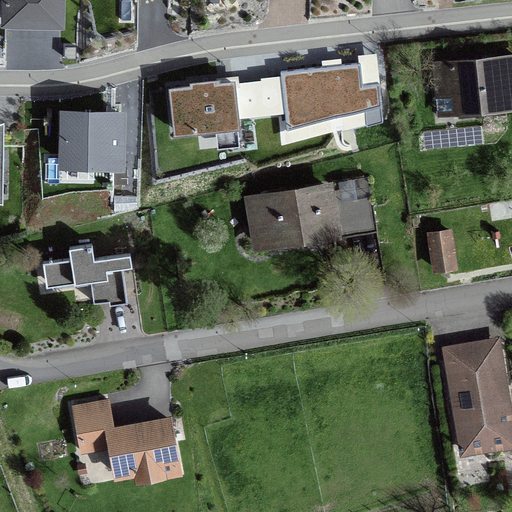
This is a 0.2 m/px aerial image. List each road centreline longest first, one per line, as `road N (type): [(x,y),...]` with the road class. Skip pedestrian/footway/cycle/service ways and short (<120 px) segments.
road 1 (residential): [(0,83),(79,81),(192,49),(511,13)]
road 2 (residential): [(511,294),(64,370),(0,367)]
